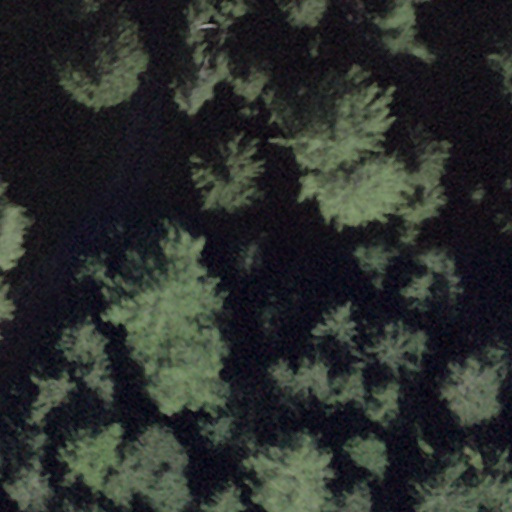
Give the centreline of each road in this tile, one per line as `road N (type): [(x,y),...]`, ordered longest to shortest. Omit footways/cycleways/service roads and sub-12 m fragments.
road 1 (track): [(347,0),(439,105),(511,410)]
road 2 (track): [(151,0),(154,70),(135,168),(113,210),(0,335)]
